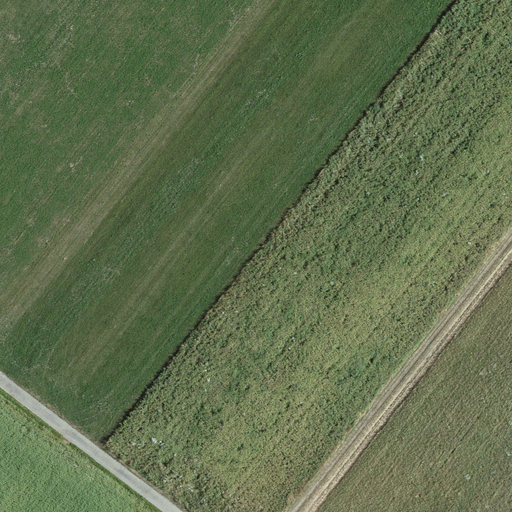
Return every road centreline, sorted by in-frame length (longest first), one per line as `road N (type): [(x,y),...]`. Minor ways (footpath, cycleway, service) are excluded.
road 1 (track): [(511,217),(272,511)]
road 2 (track): [(166,511),(0,382)]
